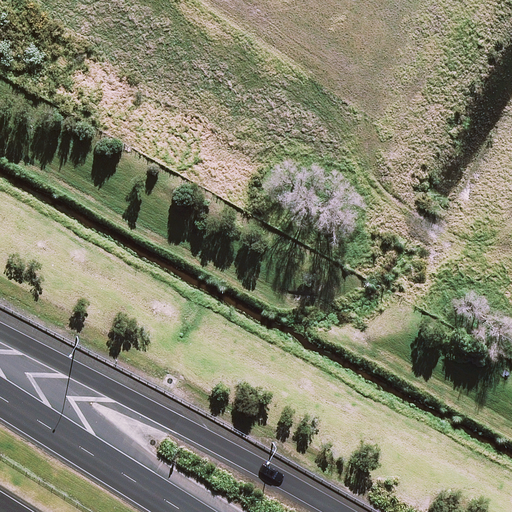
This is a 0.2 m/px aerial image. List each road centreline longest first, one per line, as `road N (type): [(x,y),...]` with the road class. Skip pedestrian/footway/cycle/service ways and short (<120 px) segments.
road 1 (motorway): [(0,325),(343,511)]
road 2 (motorway): [(0,386),(199,511)]
